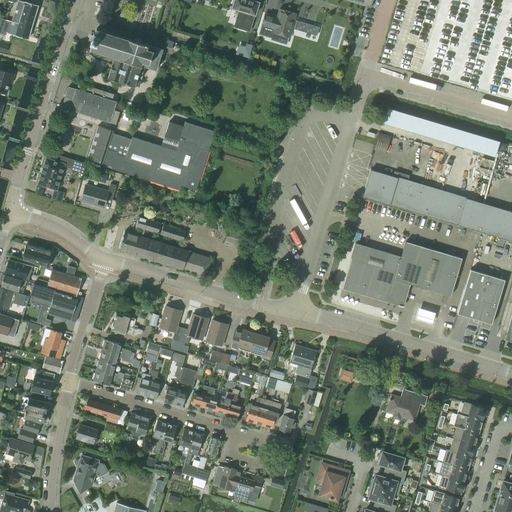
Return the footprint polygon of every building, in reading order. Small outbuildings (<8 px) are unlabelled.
[(12,21),(31,27),(37,6),(18,0),(12,21)] [(255,14),(258,2),(251,0),(233,0),(232,7),(239,10),(235,22),(244,24),(248,12),(255,14)] [(289,37),(296,14),(279,8),(276,17),(273,16),(273,15),(265,13),(261,25),(273,29),(272,32),(289,37)] [(0,18),(0,19),(0,33),(6,35),(7,32),(28,38),(31,27),(12,21),(0,18)] [(141,65),(152,68),(156,70),(162,49),(149,45),(141,42),(142,40),(135,38),(134,40),(100,30),(96,29),(94,34),(93,33),(90,44),(91,44),(90,49),(114,57),(141,64),(141,65)] [(141,64),(114,57),(108,77),(135,85),(141,65),(141,64)] [(11,83),(14,74),(0,69),(0,91),(6,94),(9,82),(11,83)] [(75,90),(68,87),(62,106),(69,109),(115,124),(119,112),(113,110),(116,102),(111,100),(113,94),(79,83),(77,89),(76,89),(75,90)] [(214,131),(205,128),(185,122),(183,126),(168,122),(161,146),(132,137),(131,139),(112,133),(113,131),(97,126),(87,158),(111,166),(111,168),(150,180),(150,178),(180,188),(181,185),(186,186),(189,177),(199,180),(214,131)] [(390,135),(393,126),(383,123),(380,132),(390,135)] [(46,158),(37,184),(56,190),(64,163),(46,158)] [(82,173),(85,164),(74,160),(71,170),(82,173)] [(511,210),(406,180),(408,174),(395,171),(394,176),(370,169),(362,196),(511,240),(511,210)] [(104,207),(106,198),(112,200),(116,185),(110,184),(108,191),(85,185),(81,201),(104,207)] [(183,269),(188,251),(142,237),(144,229),(158,233),(160,224),(153,221),(154,219),(147,217),(147,219),(138,217),(135,226),(139,227),(137,235),(124,231),(119,250),(183,269)] [(182,241),(185,232),(163,225),(160,234),(182,241)] [(237,248),(240,236),(227,232),(224,244),(237,248)] [(345,285),(358,289),(400,302),(406,282),(449,295),(461,257),(404,240),(400,255),(356,242),(351,257),(353,258),(345,285)] [(47,266),(51,251),(26,243),(21,258),(47,266)] [(188,251),(183,269),(205,276),(211,258),(188,251)] [(28,279),(32,266),(8,259),(8,261),(6,262),(5,265),(6,267),(4,272),(28,279)] [(47,286),(54,289),(75,295),(80,278),(52,269),(47,286)] [(491,323),(504,280),(470,269),(457,313),(491,323)] [(18,291),(21,279),(4,274),(2,274),(1,280),(2,281),(0,286),(18,291)] [(32,295),(30,301),(49,307),(47,312),(75,321),(83,297),(75,295),(54,289),(34,283),(30,294),(32,295)] [(24,302),(26,295),(0,287),(0,305),(8,308),(11,297),(18,300),(22,302),(22,301),(24,302)] [(155,325),(160,326),(175,331),(172,339),(178,340),(182,327),(176,325),(181,310),(166,306),(162,319),(158,317),(155,325)] [(435,313),(417,308),(414,319),(431,325),(435,313)] [(0,332),(13,337),(19,320),(0,313),(0,332)] [(141,333),(142,330),(132,327),(134,318),(129,317),(129,315),(123,313),(122,315),(116,313),(111,330),(124,334),(124,331),(132,333),(137,333),(137,332),(141,333)] [(149,323),(155,325),(158,317),(157,317),(158,315),(152,314),(149,323)] [(182,327),(178,340),(184,342),(186,334),(202,339),(208,318),(192,314),(188,329),(182,327)] [(221,345),(228,324),(212,320),(206,340),(221,345)] [(29,325),(28,326),(28,327),(29,327),(29,328),(31,329),(32,329),(32,330),(33,331),(34,331),(35,331),(36,331),(37,331),(39,331),(39,330),(40,329),(40,328),(40,327),(41,325),(41,324),(40,324),(35,322),(31,321),(30,322),(29,324),(29,325)] [(64,340),(59,339),(61,332),(51,329),(45,346),(43,345),(41,353),(59,358),(64,340)] [(251,350),(256,333),(242,329),(241,330),(235,329),(230,347),(236,350),(237,346),(251,350)] [(256,333),(251,350),(263,353),(262,357),(269,359),(274,340),(268,338),(269,337),(256,333)] [(104,346),(103,349),(129,357),(133,359),(134,353),(131,352),(131,350),(120,347),(121,344),(106,339),(106,340),(104,340),(103,346),(104,346)] [(156,355),(159,346),(148,343),(146,352),(156,355)] [(309,375),(316,351),(295,344),(290,362),(297,364),(295,372),(297,372),(293,384),(305,387),(313,389),(317,377),(309,375)] [(99,359),(115,364),(117,356),(122,357),(121,359),(128,362),(129,357),(103,349),(102,353),(101,352),(99,359)] [(213,350),(210,359),(216,361),(220,362),(223,353),(213,350)] [(185,355),(174,352),(171,360),(183,363),(185,355)] [(223,353),(220,362),(228,365),(231,355),(223,353)] [(58,374),(62,360),(46,356),(42,369),(58,374)] [(201,357),(198,368),(204,369),(205,364),(215,367),(216,361),(210,359),(209,359),(201,357)] [(97,370),(122,377),(124,373),(117,371),(117,373),(112,372),(115,364),(99,359),(97,366),(98,366),(97,370)] [(156,363),(154,370),(157,371),(162,360),(157,359),(156,363)] [(216,361),(215,367),(226,370),(228,365),(220,362),(216,361)] [(146,395),(154,370),(156,363),(151,362),(148,374),(142,373),(136,392),(146,395)] [(173,403),(183,367),(177,365),(174,376),(176,376),(174,382),(176,383),(175,388),(167,385),(163,400),(173,403)] [(228,365),(226,370),(238,374),(239,368),(228,365)] [(183,367),(173,403),(182,406),(186,391),(185,391),(188,383),(193,385),(197,371),(183,367)] [(29,390),(49,395),(49,394),(52,384),(48,383),(50,373),(54,374),(53,375),(54,375),(54,373),(35,368),(33,376),(32,381),(31,381),(30,385),(31,385),(29,390)] [(238,374),(236,379),(250,384),(254,373),(239,368),(238,374)] [(351,379),(353,373),(341,369),(339,376),(351,379)] [(122,377),(97,370),(96,373),(95,372),(93,378),(94,379),(94,380),(108,384),(111,376),(115,378),(115,380),(121,381),(120,386),(130,389),(133,381),(122,378),(122,377)] [(154,370),(146,395),(155,398),(160,383),(153,381),(154,376),(155,377),(157,371),(154,370)] [(248,403),(245,412),(247,413),(245,419),(253,421),(261,398),(260,397),(264,386),(267,377),(254,373),(254,372),(254,373),(250,384),(251,384),(252,380),(259,382),(256,393),(258,394),(257,397),(257,396),(254,405),(248,403)] [(13,385),(15,378),(7,375),(5,382),(13,385)] [(267,377),(264,386),(276,389),(279,379),(267,376),(267,377)] [(279,379),(276,389),(288,393),(291,383),(279,379)] [(203,406),(209,386),(203,385),(200,394),(194,392),(191,403),(203,406)] [(209,386),(203,406),(214,410),(218,399),(212,397),(215,388),(209,386)] [(312,405),(316,391),(308,389),(304,403),(312,405)] [(218,399),(214,410),(226,413),(231,393),(226,391),(223,401),(218,399)] [(322,393),(317,391),(313,405),(318,406),(322,393)] [(424,405),(426,396),(410,391),(408,399),(391,393),(385,411),(393,414),(392,417),(400,420),(401,416),(414,420),(419,404),(424,405)] [(231,393),(226,413),(237,417),(240,406),(234,404),(237,395),(231,393)] [(22,407),(45,412),(48,401),(28,397),(27,402),(23,402),(22,407)] [(261,398),(253,421),(263,424),(268,409),(270,400),(261,398)] [(84,408),(102,414),(118,419),(121,409),(87,399),(84,408)] [(268,409),(263,424),(272,427),(273,421),(276,421),(279,412),(278,412),(280,405),(274,403),(274,401),(270,400),(268,409)] [(457,413),(482,420),(486,408),(464,401),(460,413),(457,412),(457,413)] [(45,412),(22,407),(21,411),(24,412),(23,417),(43,422),(45,412)] [(293,428),(295,423),(292,422),(295,411),(285,408),(279,429),(289,432),(290,427),(293,428)] [(134,435),(140,415),(130,412),(126,428),(132,430),(131,434),(134,435)] [(482,420),(457,413),(453,425),(478,432),(482,420)] [(140,415),(134,435),(137,435),(138,431),(145,433),(149,418),(140,415)] [(20,416),(16,427),(20,428),(17,437),(32,442),(35,432),(37,433),(40,424),(25,419),(26,418),(20,416)] [(118,424),(106,420),(102,436),(114,440),(118,424)] [(158,452),(166,423),(157,420),(152,435),(159,437),(157,442),(156,441),(153,451),(158,452)] [(166,423),(158,452),(162,453),(165,444),(164,443),(165,439),(171,441),(176,426),(166,423)] [(93,443),(97,429),(80,424),(75,438),(93,443)] [(478,432),(453,425),(456,426),(453,438),(475,444),(478,432)] [(185,461),(193,431),(184,428),(179,443),(185,445),(181,460),(185,461)] [(185,461),(181,473),(206,480),(209,470),(203,469),(206,458),(200,456),(197,467),(188,464),(191,453),(197,455),(199,449),(203,434),(193,431),(185,461)] [(217,454),(221,439),(211,436),(206,451),(210,452),(208,458),(214,460),(216,454),(217,454)] [(29,460),(33,446),(10,438),(6,452),(14,455),(12,459),(22,462),(23,458),(29,460)] [(475,444),(453,438),(449,450),(446,449),(471,457),(475,445),(475,444)] [(471,457),(446,449),(442,461),(467,469),(471,457)] [(391,473),(404,477),(406,471),(400,469),(403,457),(382,451),(382,453),(380,452),(378,459),(380,459),(379,463),(393,467),(391,473)] [(100,474),(106,471),(102,465),(97,464),(98,461),(81,456),(80,460),(76,462),(78,466),(74,479),(80,490),(91,484),(95,472),(100,474)] [(146,462),(146,463),(146,464),(146,465),(147,465),(147,466),(148,466),(151,467),(152,467),(154,467),(154,468),(155,468),(156,469),(157,469),(158,469),(159,470),(159,469),(160,470),(160,471),(162,471),(165,471),(166,471),(167,470),(167,469),(167,468),(168,467),(168,466),(168,465),(167,465),(165,464),(162,464),(161,464),(161,465),(160,465),(160,464),(159,464),(155,463),(155,462),(155,460),(156,459),(155,458),(153,458),(151,457),(150,457),(149,457),(148,457),(147,460),(147,461),(146,462)] [(467,469),(442,461),(439,473),(464,481),(467,469)] [(317,477),(324,479),(319,494),(329,497),(329,498),(331,499),(332,498),(337,499),(341,486),(343,487),(346,477),(342,476),(343,469),(322,463),(317,477)] [(259,488),(261,483),(238,476),(240,473),(235,471),(236,469),(225,466),(224,468),(217,466),(212,483),(234,490),(236,485),(251,490),(252,486),(259,488)] [(29,477),(31,472),(15,467),(14,473),(29,477)] [(404,477),(391,473),(390,479),(375,474),(374,478),(372,477),(370,485),(393,492),(393,493),(398,494),(401,483),(402,483),(404,477)] [(464,481),(439,473),(438,474),(442,475),(438,487),(460,493),(464,481)] [(272,477),(270,485),(282,488),(284,480),(272,477)] [(158,480),(154,490),(162,493),(165,482),(158,480)] [(499,491),(511,495),(511,483),(503,480),(500,489),(500,488),(499,491)] [(393,492),(370,485),(367,493),(370,494),(369,497),(383,502),(381,507),(394,511),(396,505),(390,503),(393,493),(393,492)] [(0,489),(0,497),(3,499),(0,507),(0,510),(6,511),(29,511),(30,511),(28,509),(25,508),(28,500),(19,497),(19,498),(13,496),(14,492),(0,489)] [(430,501),(455,508),(459,497),(434,490),(430,501)] [(499,494),(496,502),(511,506),(511,495),(499,491),(498,494),(499,494)] [(169,494),(167,501),(178,504),(180,497),(169,494)] [(427,511),(454,511),(456,508),(455,508),(430,501),(434,502),(430,511),(429,511),(427,511)] [(116,502),(112,511),(144,511),(145,510),(116,502)] [(326,511),(328,508),(306,502),(304,510),(312,511),(326,511)] [(494,509),(493,511),(511,511),(511,506),(496,502),(494,509)]
